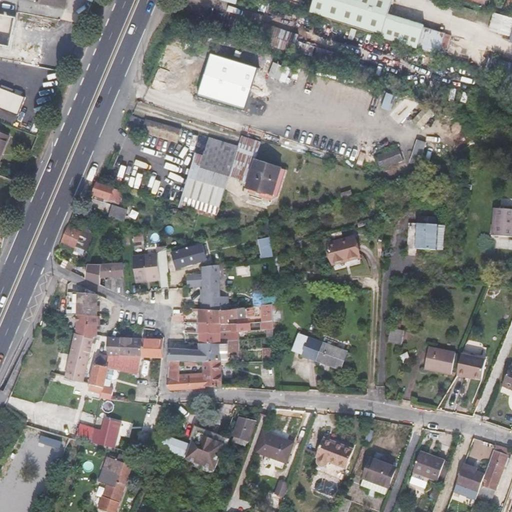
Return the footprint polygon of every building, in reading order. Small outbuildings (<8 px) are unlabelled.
[(6,0),(7,1),(62,11),(64,0),(6,0)] [(241,0),(240,4),(254,9),(256,0),(241,0)] [(381,36),(380,38),(436,55),(444,31),(388,14),(392,0),(313,0),(309,14),(381,36)] [(496,31),(511,35),(511,19),(501,16),(496,31)] [(351,29),(317,18),(314,29),(330,35),(331,34),(336,35),(335,37),(346,41),(351,29)] [(269,37),(292,45),(296,33),(273,25),(269,37)] [(262,32),(252,29),(250,36),(259,38),(262,32)] [(143,134),(178,139),(180,126),(145,121),(143,134)] [(0,159),(10,137),(0,133),(0,159)] [(239,146),(210,138),(201,166),(194,164),(184,197),(221,207),(239,146)] [(403,160),(398,148),(377,156),(381,169),(403,160)] [(282,168),(255,160),(247,188),(273,196),(282,168)] [(97,183),(93,195),(119,203),(123,191),(101,184),(97,183)] [(113,205),(109,218),(124,222),(128,210),(113,205)] [(511,209),(495,208),(493,236),(511,236),(511,209)] [(436,249),(437,231),(437,224),(436,224),(436,217),(421,216),(420,224),(419,224),(417,248),(436,249)] [(68,226),(61,241),(75,247),(82,232),(79,231),(68,226)] [(260,256),(273,255),(271,237),(258,238),(260,256)] [(360,257),(355,238),(328,245),(333,264),(360,257)] [(207,260),(203,245),(172,253),(177,268),(207,260)] [(137,280),(160,278),(160,273),(158,253),(134,255),(137,280)] [(89,266),(87,279),(124,296),(123,265),(89,266)] [(221,298),(219,266),(203,267),(203,273),(187,276),(189,288),(203,287),(204,310),(225,311),(229,310),(228,298),(221,298)] [(161,289),(169,288),(168,272),(160,273),(160,278),(161,289)] [(74,314),(95,315),(94,294),(74,292),(74,314)] [(262,316),(261,306),(229,310),(225,311),(204,310),(198,309),(199,323),(220,324),(220,321),(262,316)] [(91,337),(95,335),(95,315),(74,314),(74,334),(91,337)] [(274,324),(274,320),(259,322),(260,328),(267,328),(267,337),(274,337),(274,324)] [(220,324),(199,323),(200,344),(221,344),(221,341),(229,341),(239,340),(238,323),(227,324),(220,324)] [(404,330),(391,328),(388,343),(401,345),(404,330)] [(81,381),(91,337),(74,334),(62,377),(78,381),(78,388),(84,390),(86,382),(81,381)] [(302,353),(308,339),(293,334),(288,348),(302,353)] [(117,355),(119,337),(104,336),(104,355),(117,355)] [(138,356),(139,337),(119,337),(117,355),(138,356)] [(159,357),(160,338),(139,337),(138,356),(159,357)] [(348,352),(323,343),(308,337),(308,339),(302,353),(302,355),(317,360),(342,369),(348,352)] [(221,344),(200,344),(200,351),(170,349),(169,362),(180,363),(202,363),(208,362),(222,361),(222,363),(229,363),(228,344),(221,344)] [(456,352),(429,347),(425,369),(451,374),(456,352)] [(486,359),(462,354),(458,375),(468,377),(468,375),(482,378),(486,359)] [(117,355),(104,355),(104,358),(103,366),(91,364),(86,382),(84,390),(97,393),(97,398),(108,399),(110,389),(103,388),(103,389),(100,389),(106,366),(116,369),(137,370),(138,356),(117,355)] [(103,366),(104,358),(93,356),(91,364),(103,366)] [(223,386),(222,363),(222,361),(208,362),(202,363),(203,372),(197,373),(197,377),(180,378),(180,363),(169,362),(167,387),(170,390),(205,388),(206,386),(223,386)] [(511,366),(503,386),(511,390),(511,366)] [(109,369),(105,385),(114,387),(118,371),(109,369)] [(244,410),(241,418),(235,437),(248,442),(256,421),(258,415),(244,410)] [(106,412),(105,418),(116,421),(118,422),(119,415),(106,412)] [(105,418),(99,444),(110,446),(116,421),(105,418)] [(116,421),(110,446),(114,448),(120,422),(118,422),(116,421)] [(279,437),(264,431),(256,453),(287,463),(293,445),(278,439),(279,437)] [(151,445),(162,449),(167,436),(155,432),(155,433),(151,445)] [(136,450),(147,454),(151,445),(155,433),(140,434),(136,450)] [(197,434),(196,437),(225,447),(226,444),(197,434)] [(167,436),(162,449),(184,457),(189,444),(167,436)] [(225,447),(196,437),(188,459),(217,470),(225,447)] [(353,450),(324,439),(317,456),(319,457),(319,460),(319,461),(319,463),(320,464),(321,465),(323,465),(324,465),(326,465),(327,464),(329,462),(346,468),(353,450)] [(511,449),(496,445),(494,450),(508,456),(511,449)] [(508,456),(494,450),(484,476),(481,485),(484,486),(480,498),(491,502),(495,491),(495,490),(503,469),(508,456)] [(438,480),(446,459),(431,454),(430,456),(421,452),(414,472),(428,477),(438,480)] [(118,458),(131,464),(133,459),(120,453),(118,458)] [(118,459),(110,455),(108,461),(115,464),(112,472),(105,469),(99,485),(107,488),(100,508),(111,511),(115,511),(132,466),(117,461),(118,459)] [(396,468),(371,459),(364,479),(388,488),(396,468)] [(484,476),(463,468),(456,486),(478,494),(481,485),(484,476)] [(428,477),(414,472),(410,481),(424,486),(428,477)] [(287,492),(291,480),(282,476),(278,488),(287,492)] [(347,511),(352,501),(343,498),(337,511),(347,511)]
